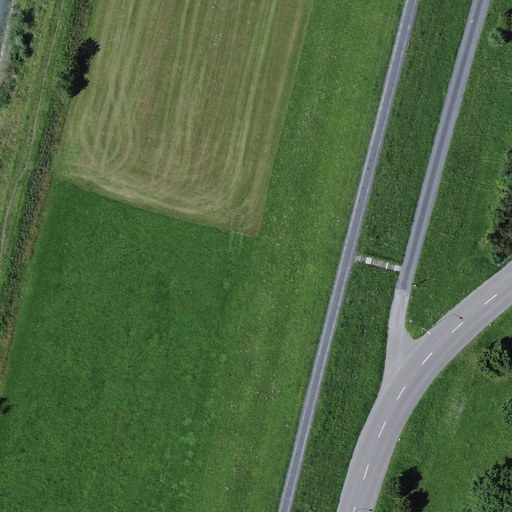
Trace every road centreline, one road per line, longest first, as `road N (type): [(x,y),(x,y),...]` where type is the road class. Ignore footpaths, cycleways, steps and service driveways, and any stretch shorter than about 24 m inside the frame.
road 1 (track): [(414,0),(287,511)]
road 2 (track): [(487,0),(402,307),(401,355),(418,371)]
road 3 (residential): [(511,285),(418,371),(371,459),(357,511)]
